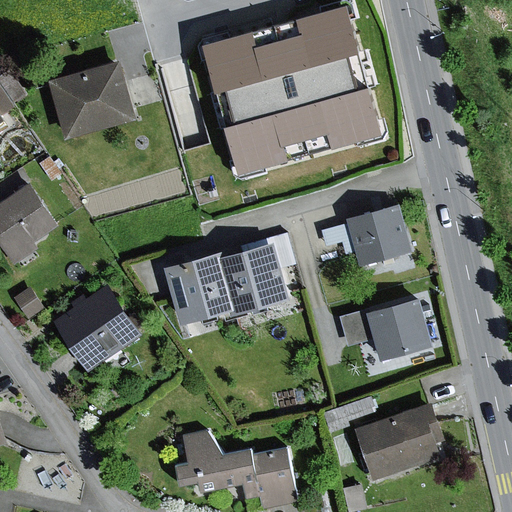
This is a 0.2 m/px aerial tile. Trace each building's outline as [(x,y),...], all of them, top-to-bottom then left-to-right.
[(352,2),(207,41),(242,171),(387,132),(352,2)] [(122,59),(52,78),(68,136),(138,117),(122,59)] [(11,68),(0,75),(0,77),(15,100),(27,91),(11,68)] [(0,82),(0,108),(3,113),(15,105),(0,82)] [(51,156),(41,164),(54,181),(64,173),(51,156)] [(31,181),(0,202),(0,240),(16,264),(40,248),(34,240),(60,223),(31,181)] [(403,202),(350,216),(352,221),(359,249),(363,263),(415,249),(403,202)] [(359,249),(352,221),(322,228),(326,245),(345,241),(347,252),(359,249)] [(243,244),(244,249),(276,240),(284,267),(298,263),(289,232),(243,244)] [(224,250),(167,266),(183,322),(231,308),(233,315),(293,298),(284,267),(276,240),(244,249),(225,255),(224,250)] [(75,306),(56,319),(91,370),(145,333),(110,283),(88,298),(85,293),(72,302),(75,306)] [(31,287),(16,298),(31,318),(46,307),(31,287)] [(421,296),(371,310),(378,337),(384,357),(435,343),(421,296)] [(378,337),(371,310),(370,306),(341,314),(350,345),(378,337)] [(372,395),(326,411),(333,431),(352,424),(350,420),(378,410),(372,395)] [(435,402),(359,428),(376,478),(443,454),(439,441),(448,438),(435,402)] [(0,444),(10,442),(0,404),(0,444)] [(209,429),(184,434),(189,458),(175,461),(180,487),(199,483),(201,493),(243,485),(246,499),(262,496),(265,510),(303,502),(291,444),(256,451),(255,446),(226,452),(209,429)] [(363,483),(344,488),(350,511),(369,507),(363,483)]
